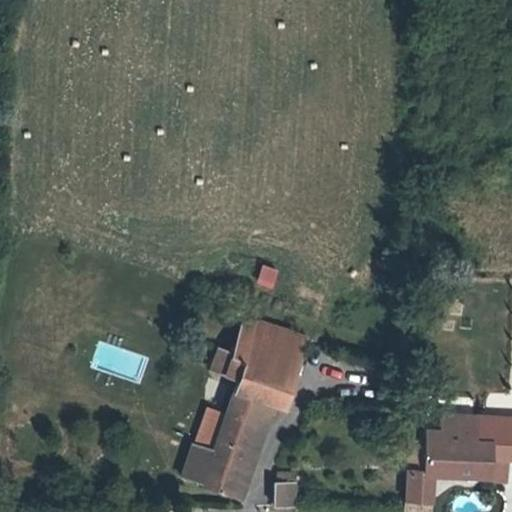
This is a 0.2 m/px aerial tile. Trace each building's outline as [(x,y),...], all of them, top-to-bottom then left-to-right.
[(262,264),(255,284),(271,290),(278,269),(262,264)] [(229,355),(299,383),(313,345),(244,317),(229,355)] [(200,489),(229,499),(264,405),(277,409),(288,413),(299,383),(229,355),(217,351),(209,372),(235,382),(219,421),(209,452),(193,446),(182,477),(201,484),(200,489)] [(264,405),(229,499),(240,503),(277,409),(264,405)] [(425,428),(424,439),(489,444),(489,458),(511,458),(511,419),(443,415),(442,429),(425,428)] [(410,438),(407,500),(431,502),(434,472),(488,475),(489,458),(489,444),(424,439),(410,438)] [(293,507),(294,486),(276,484),(275,505),(293,507)] [(430,511),(431,502),(407,500),(406,511),(430,511)]
